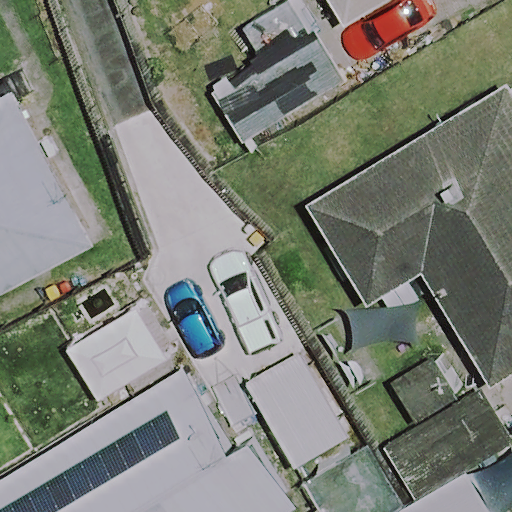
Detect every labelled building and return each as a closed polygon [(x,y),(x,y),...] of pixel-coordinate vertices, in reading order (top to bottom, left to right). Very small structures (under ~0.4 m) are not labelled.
[(347,80),(295,0),(282,0),(248,22),(269,55),(218,87),(252,140),(347,80)] [(380,0),(338,0),(348,18),(380,0)] [(511,372),(511,84),(314,206),(375,305),(427,272),(495,383),(511,372)] [(0,290),(97,242),(21,90),(0,100),(0,290)] [(310,344),(239,388),(292,473),(363,430),(310,344)] [(282,511),(284,511),(190,358),(0,475),(0,511),(282,511)]
